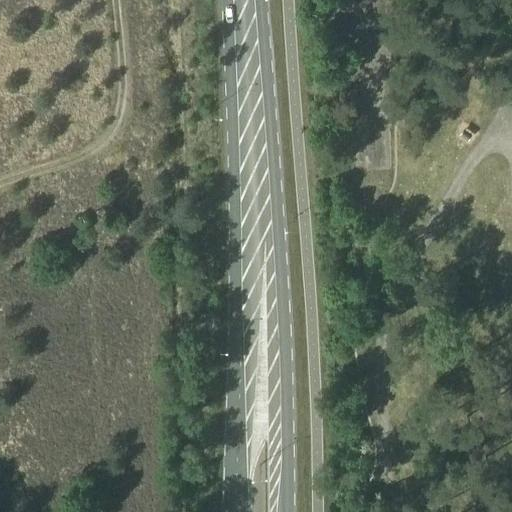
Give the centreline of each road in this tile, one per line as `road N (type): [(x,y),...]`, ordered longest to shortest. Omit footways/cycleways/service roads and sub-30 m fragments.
road 1 (primary): [(282,511),(280,336),(255,201)]
road 2 (primary): [(255,201),(237,412),(238,511)]
road 3 (primary): [(255,201),(241,0)]
